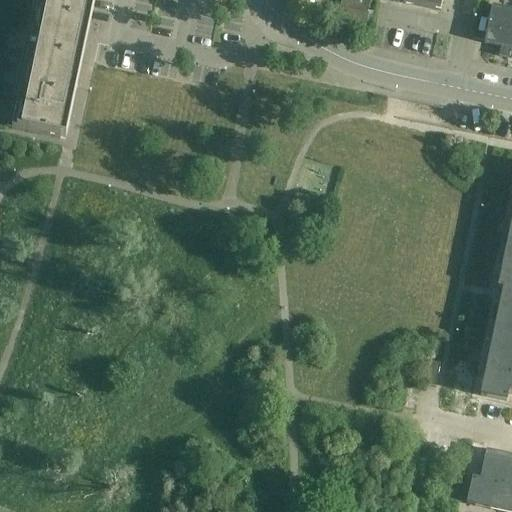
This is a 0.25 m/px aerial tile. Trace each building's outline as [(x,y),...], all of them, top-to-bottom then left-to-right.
[(38,0),(12,129),(60,140),(89,0),(38,0)] [(341,0),(339,9),(367,14),(369,0),(341,0)] [(403,0),(403,4),(440,12),(442,0),(403,0)] [(511,11),(492,8),(484,45),(500,48),(498,58),(509,60),(511,51),(510,50),(511,39),(511,11)] [(350,21),(346,36),(363,40),(366,25),(350,21)] [(503,292),(480,397),(506,402),(508,394),(511,394),(511,219),(497,290),(503,292)] [(423,387),(435,389),(440,366),(428,363),(423,387)] [(466,505),(468,506),(501,511),(511,511),(511,463),(484,458),(479,480),(472,479),(466,505)]
